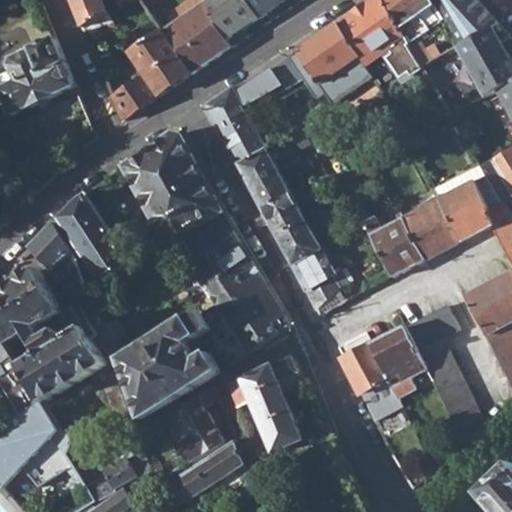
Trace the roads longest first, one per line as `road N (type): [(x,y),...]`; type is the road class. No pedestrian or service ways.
road 1 (residential): [(185,107),(403,511)]
road 2 (residential): [(185,107),(69,182),(0,252)]
road 3 (residential): [(340,0),(185,107)]
